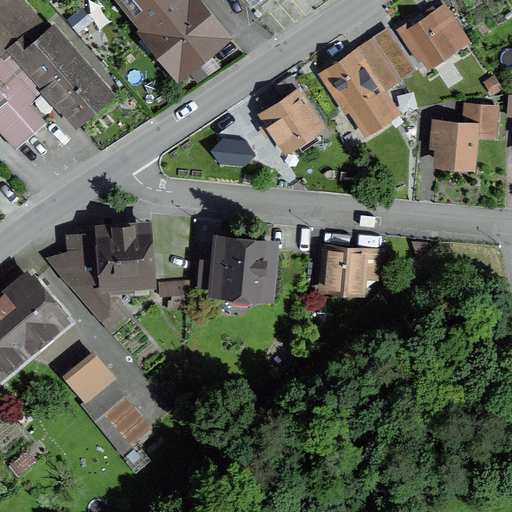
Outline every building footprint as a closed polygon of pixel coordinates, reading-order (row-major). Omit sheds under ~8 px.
[(43,80),(77,118),(107,92),(46,23),(43,26),(19,0),(0,0),(0,52),(13,66),(23,57),(43,80)] [(139,0),(159,23),(187,0),(139,0)] [(187,0),(159,23),(139,40),(170,77),(220,35),(190,0),(187,0)] [(245,0),(253,8),(262,0),(245,0)] [(425,57),(429,63),(466,38),(447,8),(438,14),(433,6),(399,29),(419,60),(425,57)] [(24,97),(43,80),(23,57),(13,66),(0,52),(0,98),(15,86),(24,97)] [(341,92),(366,129),(394,110),(357,54),(330,73),(327,68),(320,73),(335,96),(341,92)] [(293,75),(257,99),(263,108),(299,84),(293,75)] [(495,77),(485,83),(492,93),(502,87),(495,77)] [(15,86),(0,98),(0,130),(16,149),(46,122),(24,97),(15,86)] [(271,129),(283,148),(318,125),(297,94),(263,117),(267,123),(262,127),(266,133),(271,129)] [(465,103),(464,126),(475,126),(474,134),(494,136),(497,105),(465,103)] [(472,164),(474,134),(475,126),(464,126),(435,124),(434,139),(439,139),(438,161),(472,164)] [(207,152),(214,163),(234,165),(242,155),(236,145),(216,143),(207,152)] [(69,238),(71,260),(83,259),(84,279),(106,277),(109,277),(110,291),(134,290),(133,276),(148,275),(146,232),(81,236),(81,238),(69,238)] [(202,260),(200,286),(268,292),(272,244),(219,240),(217,262),(202,260)] [(323,249),(322,270),(328,271),(327,286),(361,289),(364,252),(323,249)] [(0,296),(0,361),(58,312),(26,275),(0,296)] [(106,277),(84,279),(67,280),(111,331),(128,316),(113,298),(106,298),(106,277)] [(98,390),(105,398),(119,387),(94,355),(68,376),(88,399),(98,390)] [(153,426),(125,395),(104,413),(132,445),(153,426)] [(172,410),(152,427),(160,436),(179,418),(172,410)] [(28,449),(9,465),(19,477),(38,461),(28,449)]
